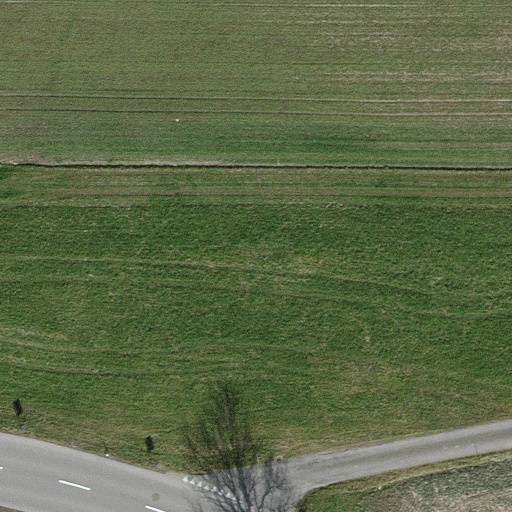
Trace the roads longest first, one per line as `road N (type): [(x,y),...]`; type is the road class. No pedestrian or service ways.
road 1 (residential): [(211,511),(269,483),(511,443)]
road 2 (tertiary): [(0,468),(161,511)]
